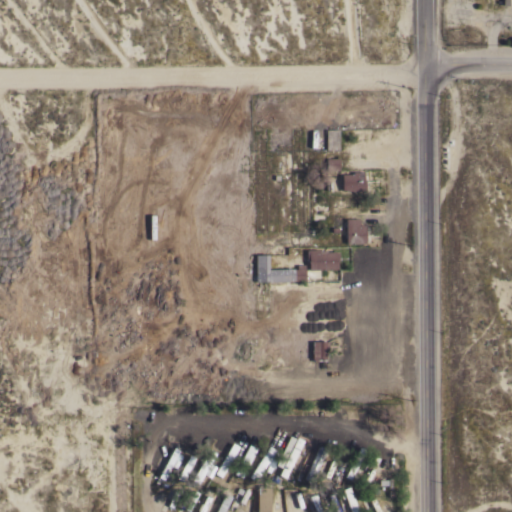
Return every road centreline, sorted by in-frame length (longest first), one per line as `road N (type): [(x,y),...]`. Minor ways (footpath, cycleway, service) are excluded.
road 1 (tertiary): [(429,511),(428,0)]
road 2 (residential): [(429,74),(0,79)]
